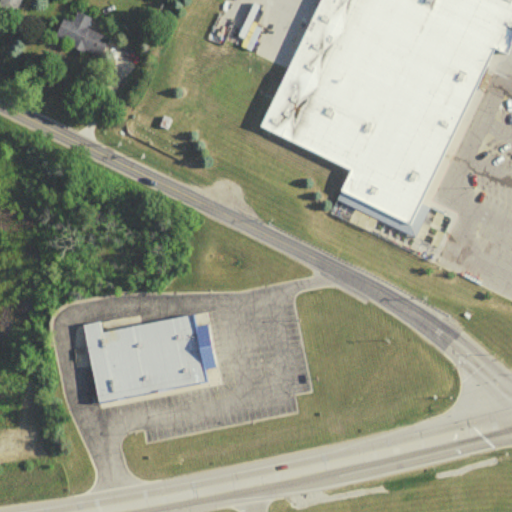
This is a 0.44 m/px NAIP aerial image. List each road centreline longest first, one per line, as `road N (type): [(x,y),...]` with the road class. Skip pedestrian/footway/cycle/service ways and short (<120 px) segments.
road 1 (residential): [(511,393),(402,306),(0,100)]
road 2 (primary): [(125,511),(511,423)]
